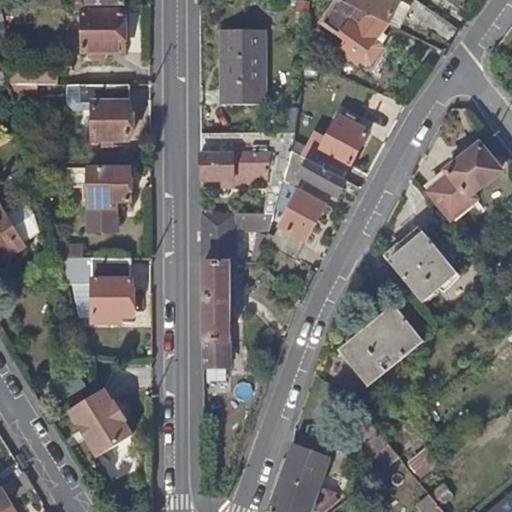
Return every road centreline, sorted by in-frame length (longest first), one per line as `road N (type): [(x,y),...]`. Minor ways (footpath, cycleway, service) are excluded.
road 1 (residential): [(181,511),(177,0)]
road 2 (residential): [(457,62),(411,121),(323,289),(241,511)]
road 3 (residential): [(79,511),(0,383)]
